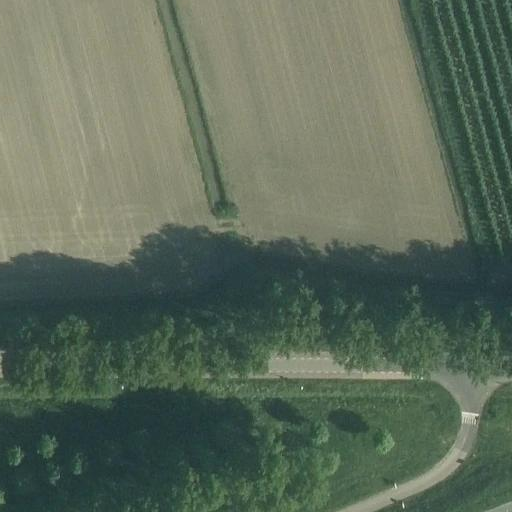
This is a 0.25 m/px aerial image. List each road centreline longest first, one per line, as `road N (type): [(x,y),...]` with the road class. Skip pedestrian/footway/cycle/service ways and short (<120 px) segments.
road 1 (secondary): [(0,365),(472,367)]
road 2 (unclassified): [(354,511),(455,462),(469,425),(472,367)]
